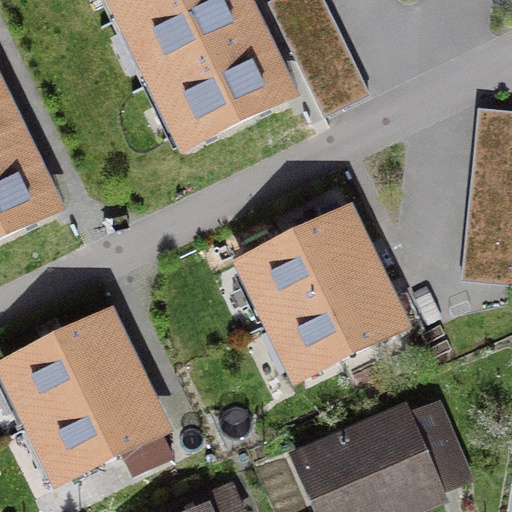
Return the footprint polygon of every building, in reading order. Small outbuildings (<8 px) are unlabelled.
[(139,0),(211,153),(304,110),(252,0),(139,0)] [(0,261),(71,228),(0,75),(0,261)] [(511,127),(497,126),(475,284),(511,289),(511,127)] [(423,347),(370,235),(277,278),(330,390),(423,347)] [(183,454),(131,342),(38,385),(90,497),(183,454)] [(426,412),(304,465),(324,511),(444,511),(465,503),(426,412)] [(217,511),(248,511),(240,493),(214,504),(217,511)]
